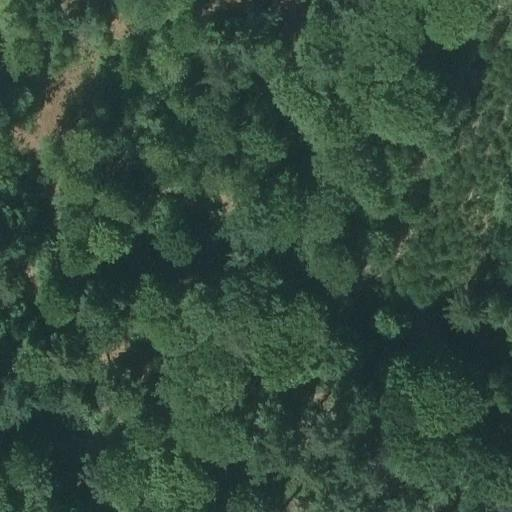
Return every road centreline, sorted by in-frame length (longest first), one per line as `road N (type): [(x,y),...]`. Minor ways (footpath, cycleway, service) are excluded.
road 1 (track): [(164,511),(278,322),(436,0)]
road 2 (track): [(511,422),(278,322)]
